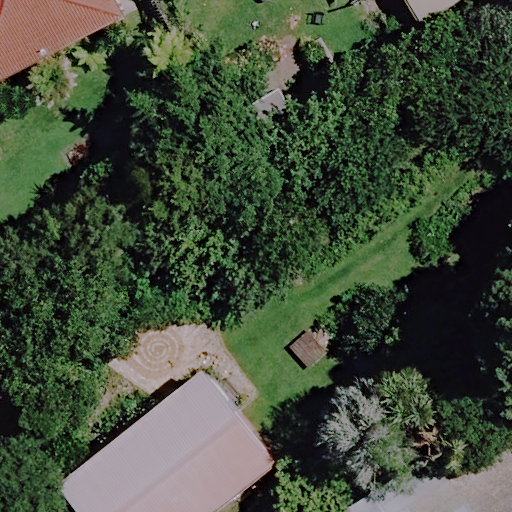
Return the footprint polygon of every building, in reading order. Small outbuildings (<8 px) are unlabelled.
[(0,0),(0,86),(125,26),(112,0),(0,0)] [(399,0),(421,33),(473,0),(399,0)] [(277,19),(181,76),(230,159),(326,102),(277,19)] [(216,369),(55,487),(72,511),(214,511),(284,461),(216,369)] [(452,511),(413,465),(356,511),(452,511)]
